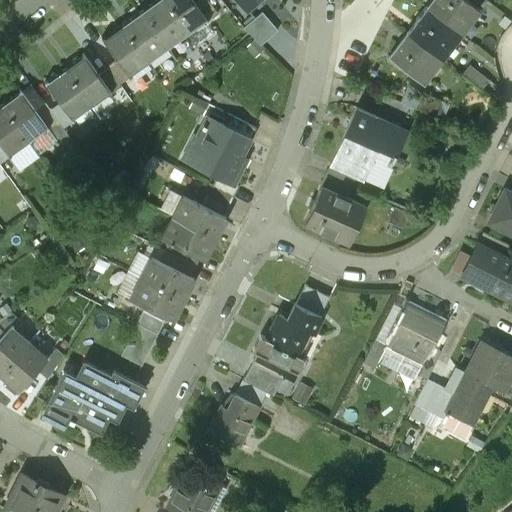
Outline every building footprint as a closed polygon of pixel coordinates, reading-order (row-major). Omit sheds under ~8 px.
[(188,34),(163,0),(159,0),(142,12),(167,47),(188,34)] [(195,3),(192,0),(163,0),(188,34),(205,22),(206,23),(208,22),(195,3)] [(217,15),(206,0),(198,0),(195,3),(208,22),(217,15)] [(465,0),(432,0),(429,5),(426,6),(456,30),(460,33),(461,32),(457,29),(473,8),(478,11),(478,10),(465,0)] [(456,30),(426,6),(415,20),(417,22),(409,32),(407,31),(406,32),(440,58),(441,57),(437,54),(456,30)] [(167,47),(142,12),(124,26),(148,61),(167,47)] [(262,12),(244,28),(261,45),(278,31),(262,12)] [(148,61),(124,26),(105,39),(103,37),(102,38),(117,59),(130,77),(132,76),(130,73),(148,61)] [(440,58),(406,32),(387,56),(420,83),(422,81),(419,79),(436,58),(438,60),(440,58)] [(100,76),(85,55),(83,56),(84,57),(66,69),(91,105),(109,92),(111,94),(112,93),(100,76)] [(130,77),(117,59),(108,65),(110,69),(121,84),(130,77)] [(486,81),(468,66),(460,75),(479,90),(486,81)] [(66,69),(47,83),(46,81),(44,82),(59,103),(73,121),(74,120),(73,118),(91,105),(66,69)] [(121,84),(110,69),(100,76),(112,93),(122,86),(121,84)] [(36,110),(21,89),(19,90),(20,91),(2,105),(28,141),(46,127),(47,129),(49,128),(36,110)] [(415,109),(384,95),(375,116),(406,130),(415,109)] [(50,110),(45,103),(36,110),(49,128),(59,142),(68,136),(63,128),(50,110)] [(73,121),(59,103),(50,110),(63,128),(73,121)] [(28,141),(2,105),(0,105),(0,143),(9,157),(11,155),(10,154),(28,141)] [(375,116),(355,107),(330,164),(355,175),(362,178),(377,147),(395,155),(406,130),(375,116)] [(229,129),(208,118),(198,137),(202,139),(190,163),(217,177),(233,186),(234,184),(242,168),(237,165),(250,139),(229,129)] [(258,129),(235,118),(229,129),(250,139),(252,140),(258,129)] [(0,163),(9,157),(0,143),(0,163)] [(355,175),(330,164),(325,175),(326,175),(350,186),(355,175)] [(350,186),(326,175),(321,186),(345,197),(350,186)] [(233,186),(217,177),(212,187),(234,198),(240,187),(234,184),(233,186)] [(304,220),(348,241),(364,207),(345,197),(321,186),(304,220)] [(511,193),(505,190),(489,221),(511,232),(511,193)] [(216,238),(226,218),(182,196),(172,216),(216,238)] [(216,238),(172,216),(163,235),(171,240),(201,255),(206,257),(216,238)] [(508,244),(482,231),(477,243),(502,256),(508,244)] [(195,266),(201,255),(171,240),(166,251),(195,266)] [(511,260),(502,256),(477,243),(461,274),(511,299),(511,260)] [(195,266),(166,251),(160,261),(190,277),(195,266)] [(160,261),(151,257),(140,277),(183,299),(193,279),(190,277),(160,261)] [(183,299),(140,277),(130,297),(172,320),(183,299)] [(319,316),(329,297),(305,285),(296,304),(319,316)] [(260,335),(252,350),(299,373),(318,335),(313,332),(321,317),(319,316),(296,304),(288,320),(279,315),(267,339),(260,335)] [(442,324),(406,306),(386,344),(386,345),(421,363),(422,363),(431,345),(442,324)] [(0,318),(0,336),(11,324),(16,317),(10,312),(0,318)] [(162,322),(142,312),(136,323),(137,324),(156,334),(162,322)] [(0,336),(0,374),(0,375),(29,342),(11,327),(13,325),(11,324),(0,336)] [(156,334),(137,324),(120,356),(141,365),(157,334),(156,334)] [(375,339),(363,363),(375,368),(386,345),(386,344),(375,339)] [(511,373),(511,354),(481,339),(464,370),(493,385),(502,390),(507,379),(509,380),(511,373)] [(29,342),(0,375),(17,388),(15,391),(16,392),(36,369),(48,355),(46,354),(45,355),(29,342)] [(431,345),(422,363),(421,363),(419,366),(424,368),(420,375),(427,378),(441,351),(431,345)] [(48,355),(36,369),(48,379),(63,355),(54,348),(48,355)] [(83,361),(76,376),(68,372),(58,391),(66,395),(58,411),(69,416),(68,419),(73,422),(74,419),(100,432),(113,408),(121,412),(134,386),(83,361)] [(493,385),(464,370),(453,392),(444,410),(447,411),(472,424),(493,385)] [(427,378),(414,404),(430,411),(442,386),(427,378)] [(442,386),(430,411),(443,418),(447,411),(444,410),(453,392),(442,386)] [(259,405),(233,391),(225,407),(220,404),(206,429),(237,446),(259,405)] [(207,511),(221,485),(184,464),(177,478),(181,480),(168,505),(182,511),(207,511)] [(48,484),(38,479),(37,482),(21,474),(3,510),(6,511),(50,511),(54,505),(57,506),(62,494),(47,487),(48,484)]
